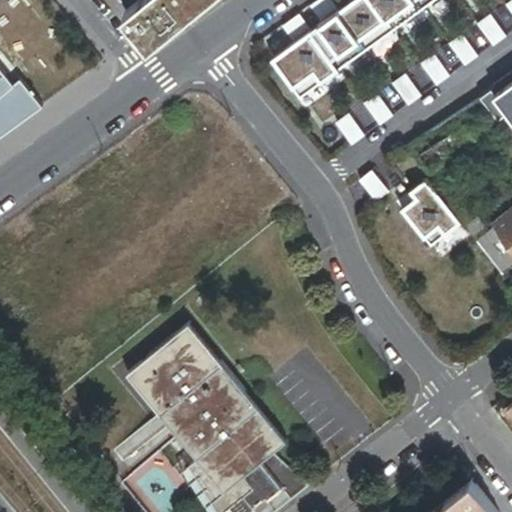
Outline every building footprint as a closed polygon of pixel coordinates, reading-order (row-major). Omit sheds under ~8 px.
[(0,0),(0,135),(42,105),(22,80),(12,82),(0,68),(0,0)] [(205,0),(139,0),(124,13),(151,45),(205,0)] [(338,11),(331,16),(339,10),(331,0),(318,0),(310,6),(322,23),(311,30),(339,70),(367,50),(338,11)] [(373,0),(348,0),(350,3),(338,11),(367,50),(395,30),(373,0)] [(373,0),(395,30),(423,10),(415,0),(373,0)] [(415,0),(423,10),(436,0),(415,0)] [(282,26),(294,43),(274,58),(302,97),(339,70),(311,30),(299,14),(282,26)] [(478,24),(494,46),(507,37),(491,15),(478,24)] [(449,44),(465,66),(478,57),(462,35),(449,44)] [(421,64),(437,86),(450,76),(434,54),(421,64)] [(393,83),(409,105),(422,96),(406,74),(393,83)] [(511,80),(495,94),(510,111),(511,110),(511,109),(511,80)] [(365,103),(381,125),(394,116),(378,94),(365,103)] [(487,106),(480,96),(457,111),(464,121),(478,112),(487,106)] [(498,120),(487,106),(478,112),(492,129),(495,126),(500,122),(498,120)] [(504,127),(510,135),(511,133),(511,112),(511,110),(510,111),(498,120),(500,122),(504,127)] [(457,111),(412,142),(430,168),(475,137),(464,121),(457,111)] [(336,123),(352,145),(365,135),(349,113),(336,123)] [(504,127),(500,122),(495,126),(498,131),(504,127)] [(430,168),(412,142),(404,147),(424,172),(430,168)] [(360,180),(376,202),(389,192),(372,170),(360,180)] [(401,207),(431,245),(462,221),(427,176),(412,187),(418,194),(401,207)] [(511,207),(493,222),(496,225),(490,230),(478,239),(504,273),(511,267),(511,207)] [(476,211),(463,221),(478,239),(490,230),(476,211)] [(221,493),(269,455),(284,443),(188,322),(125,372),(194,459),(221,493)] [(504,409),(499,413),(503,419),(508,414),(504,409)] [(215,511),(275,511),(305,488),(269,455),(221,493),(210,503),(215,511)] [(187,465),(210,503),(221,493),(194,459),(187,465)] [(499,511),(472,479),(432,511),(499,511)]
